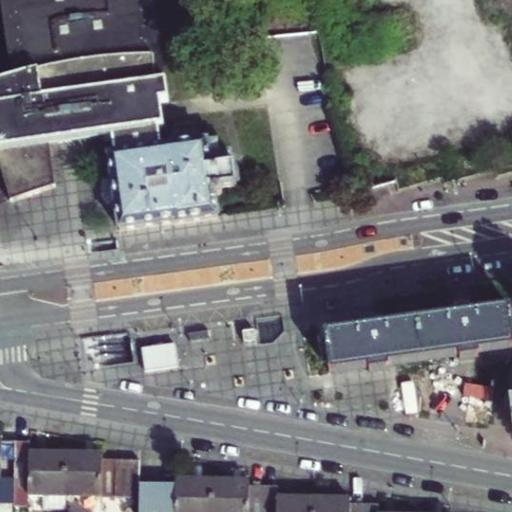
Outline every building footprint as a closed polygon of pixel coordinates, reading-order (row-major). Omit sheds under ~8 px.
[(169,135),(169,139),(163,147),(158,148),(155,128),(160,127),(156,102),(164,100),(161,81),(153,82),(147,0),(15,0),(30,64),(0,79),(0,160),(6,199),(51,184),(45,141),(78,138),(107,135),(111,155),(105,156),(116,231),(221,216),(218,188),(232,186),(227,152),(217,154),(215,142),(205,143),(204,141),(197,142),(192,137),(191,132),(169,135)] [(377,330),(376,324),(369,325),(361,326),(361,333),(323,338),(327,364),(329,377),(368,370),(369,377),(388,374),(387,368),(399,366),(445,360),(459,358),(460,363),(481,360),(480,354),(511,349),(511,326),(510,312),(469,318),(468,311),(461,312),(454,313),(456,320),(377,330)] [(249,328),(243,328),(244,340),(257,339),(255,327),(249,328)] [(179,344),(144,349),(147,373),(182,368),(179,344)] [(0,476),(7,477),(9,438),(0,437),(0,476)] [(23,439),(9,438),(7,477),(6,502),(18,503),(19,494),(34,495),(33,510),(46,511),(45,496),(50,453),(35,452),(22,451),(23,439)] [(59,454),(50,453),(45,496),(46,511),(56,511),(57,496),(59,454)] [(94,456),(59,454),(57,496),(133,500),(133,480),(134,465),(99,463),(100,457),(94,456)] [(210,511),(212,480),(177,478),(176,482),(168,482),(133,480),(133,500),(132,511),(210,511)] [(212,480),(210,511),(265,511),(267,487),(253,487),(254,482),(241,482),(212,480)] [(276,498),(276,488),(267,487),(265,511),(314,511),(316,500),(295,499),(276,498)] [(351,506),(351,502),(339,501),(316,500),(314,511),(364,511),(364,507),(351,506)]
